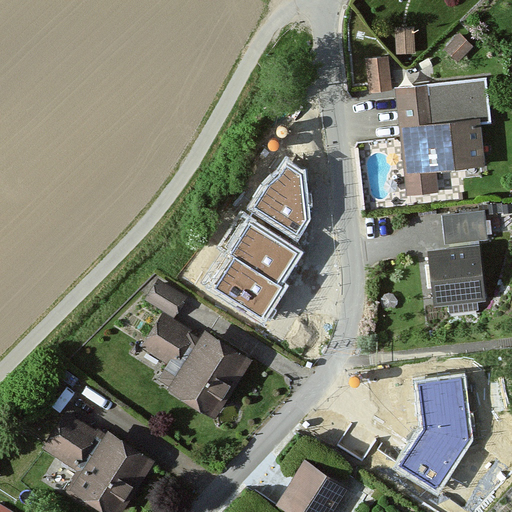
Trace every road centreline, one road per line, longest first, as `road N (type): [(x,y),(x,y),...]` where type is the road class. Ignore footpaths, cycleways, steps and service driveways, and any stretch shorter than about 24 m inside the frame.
road 1 (residential): [(321,0),(346,309),(326,368),(201,511)]
road 2 (track): [(0,370),(182,174),(268,19),(287,4),(314,0)]
